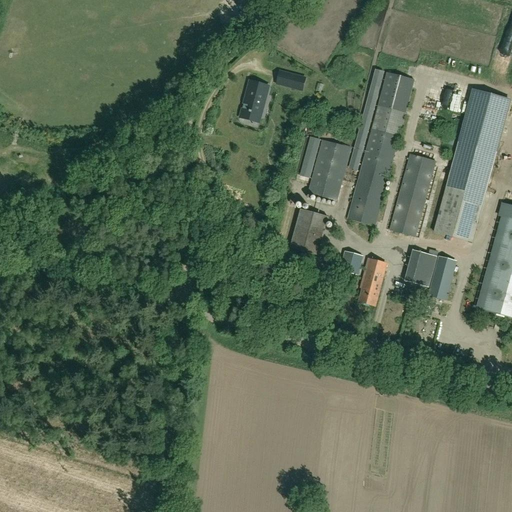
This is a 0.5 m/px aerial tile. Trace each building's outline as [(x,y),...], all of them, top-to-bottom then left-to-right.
[(348,220),(375,227),(414,81),(387,73),(348,220)] [(291,79),(288,92),(303,95),(306,83),(291,79)] [(262,119),(274,122),(274,120),(282,122),(289,94),(270,89),(262,119)] [(473,243),(497,153),(511,102),(472,92),(458,143),(434,232),(473,243)] [(369,97),(361,115),(369,119),(377,101),(369,97)] [(322,141),(308,194),(337,201),(351,149),(322,141)] [(390,231),(415,238),(436,162),(411,155),(390,231)] [(511,208),(501,205),(473,307),(511,317),(511,208)] [(318,256),(328,217),(301,210),(291,249),(318,256)] [(413,251),(405,282),(428,288),(437,257),(413,251)] [(446,301),(456,262),(440,258),(429,296),(446,301)] [(376,307),(387,265),(369,260),(363,283),(365,283),(360,303),(376,307)] [(470,350),(473,345),(459,339),(457,344),(470,350)]
